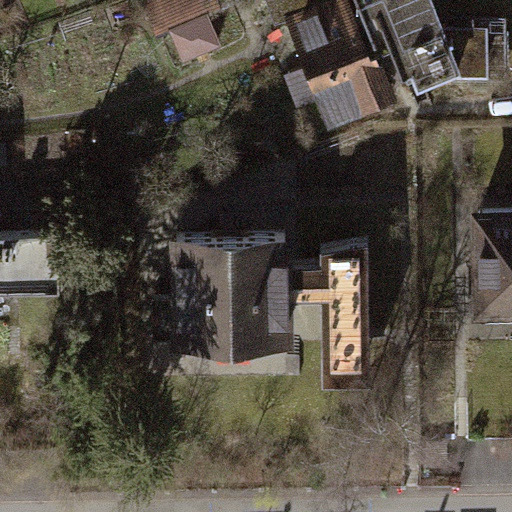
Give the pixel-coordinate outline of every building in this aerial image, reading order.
[(225,10),(220,0),(151,0),(167,35),(179,30),(189,54),(219,41),(209,17),(225,10)] [(404,93),(362,0),(265,0),(274,21),(286,16),(307,65),(291,72),(305,103),(321,96),(333,124),(404,93)] [(441,0),(362,0),(404,93),(449,76),(493,76),(493,67),(511,66),(511,15),(473,16),(473,25),(453,25),(441,0)] [(511,205),(481,206),(482,326),(511,325),(511,205)] [(0,288),(65,288),(64,229),(0,230),(0,288)] [(300,229),(175,231),(177,341),(300,339),(299,297),(323,296),(324,381),(379,380),(377,234),(323,234),(324,255),(300,256),(300,229)]
